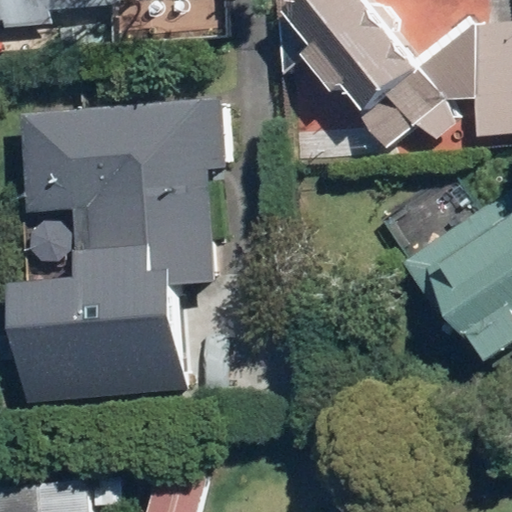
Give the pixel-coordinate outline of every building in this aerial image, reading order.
[(0,0),(0,19),(12,18),(13,28),(58,24),(56,8),(133,1),(133,0),(0,0)] [(375,0),(313,0),(299,12),(378,109),(368,117),(395,150),(424,123),(445,138),(462,124),(451,103),(458,100),(482,97),(481,135),(511,131),(511,22),(481,25),(430,66),(375,0)] [(179,394),(170,288),(228,283),(218,170),(236,168),(230,97),(30,114),(39,211),(99,206),(103,251),(74,253),(77,279),(13,285),(24,407),(179,394)] [(511,192),(415,261),(489,364),(511,347),(511,192)] [(283,325),(188,331),(195,430),(290,424),(283,325)] [(166,465),(153,511),(202,511),(212,477),(166,465)] [(0,488),(2,511),(98,511),(95,480),(0,488)]
